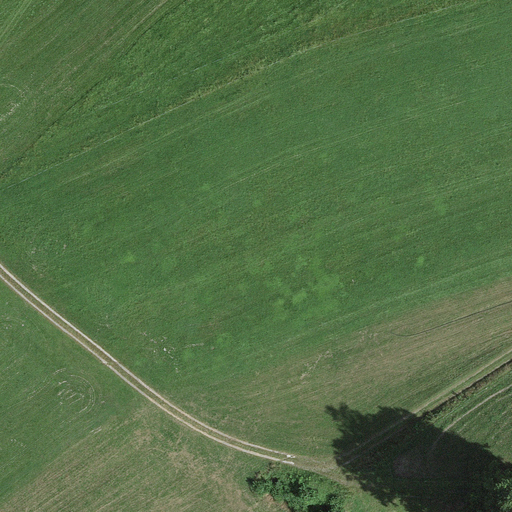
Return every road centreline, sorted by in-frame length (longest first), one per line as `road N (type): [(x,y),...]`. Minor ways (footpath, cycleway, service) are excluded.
road 1 (track): [(328,467),(196,425),(0,272)]
road 2 (track): [(511,355),(328,467)]
road 3 (track): [(511,491),(372,487),(328,467)]
